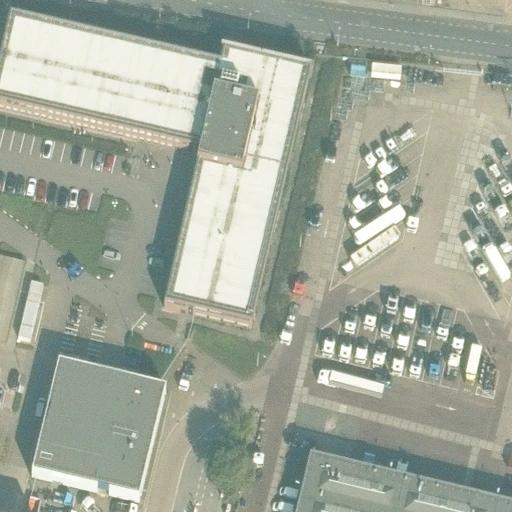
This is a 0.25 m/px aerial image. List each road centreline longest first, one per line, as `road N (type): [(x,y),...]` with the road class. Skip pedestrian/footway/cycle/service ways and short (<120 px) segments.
road 1 (unclassified): [(175,0),(511,48)]
road 2 (unknown): [(252,511),(279,380)]
